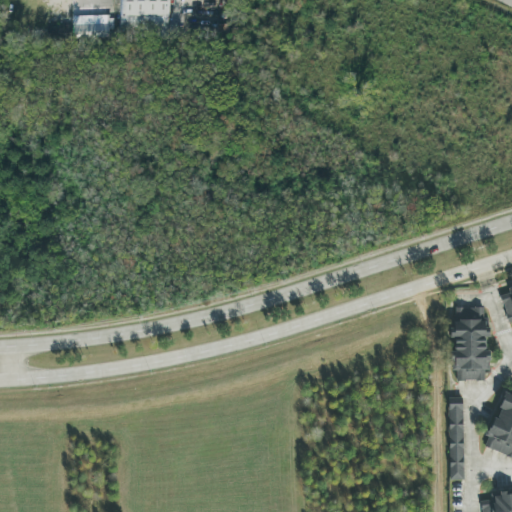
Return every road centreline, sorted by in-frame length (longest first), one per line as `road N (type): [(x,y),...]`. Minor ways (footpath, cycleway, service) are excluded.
road 1 (secondary): [(511,221),(236,311),(116,335),(0,346)]
road 2 (secondary): [(0,380),(178,358),(511,257)]
